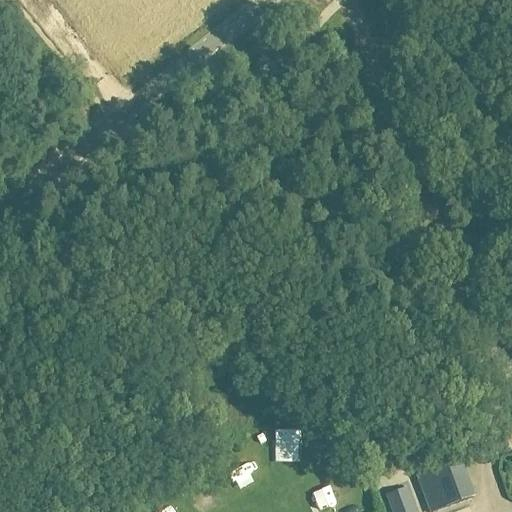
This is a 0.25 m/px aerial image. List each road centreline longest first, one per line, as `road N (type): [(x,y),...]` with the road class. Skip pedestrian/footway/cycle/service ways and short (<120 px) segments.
road 1 (unclassified): [(345,0),(486,342),(495,378),(490,463),(498,505)]
road 2 (unclassified): [(0,219),(272,0)]
road 3 (track): [(29,0),(112,98),(121,121)]
